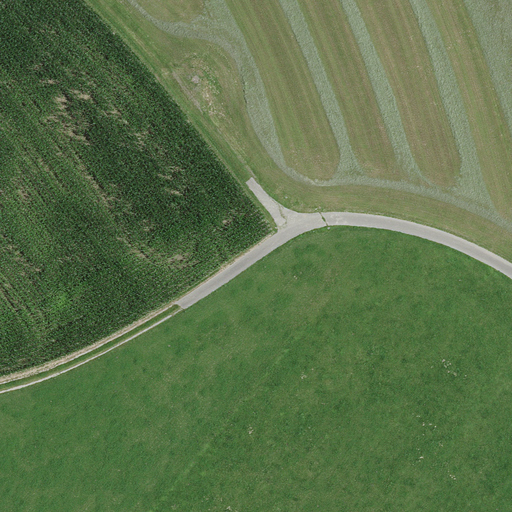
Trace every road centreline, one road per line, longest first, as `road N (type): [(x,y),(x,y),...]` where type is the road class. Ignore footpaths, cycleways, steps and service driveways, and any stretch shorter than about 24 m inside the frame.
road 1 (track): [(185,311),(329,228),(446,243),(511,278)]
road 2 (track): [(185,311),(108,358),(0,392)]
